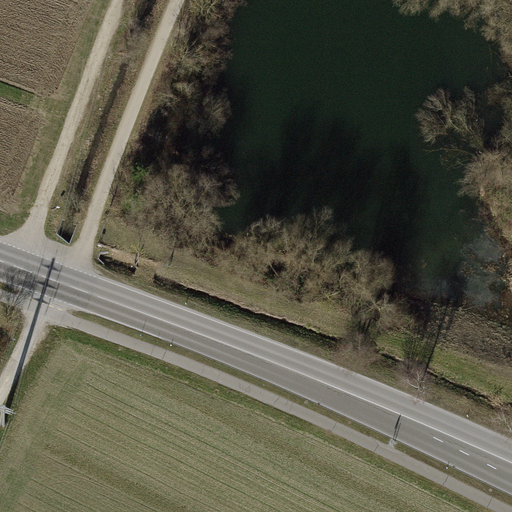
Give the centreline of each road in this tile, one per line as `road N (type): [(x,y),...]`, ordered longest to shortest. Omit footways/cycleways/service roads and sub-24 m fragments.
road 1 (tertiary): [(0,262),(218,339),(511,463)]
road 2 (track): [(49,280),(79,256),(176,0)]
road 3 (track): [(49,280),(32,223),(120,0)]
road 4 (track): [(0,394),(49,280)]
